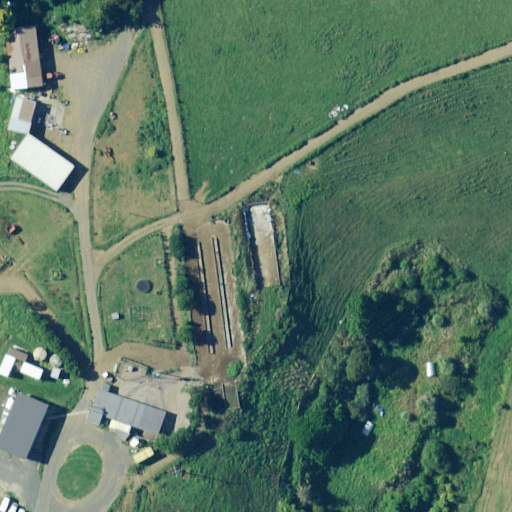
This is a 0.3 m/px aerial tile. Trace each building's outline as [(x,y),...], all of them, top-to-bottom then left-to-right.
[(43,85),(36,25),(8,28),(15,88),(43,85)] [(37,101),(16,96),(8,128),(29,133),(37,101)] [(74,165),(29,134),(12,158),(57,189),(74,165)] [(64,359),(57,352),(49,362),(57,368),(64,359)] [(166,412),(98,388),(88,418),(131,433),(133,425),(159,434),(166,412)]
